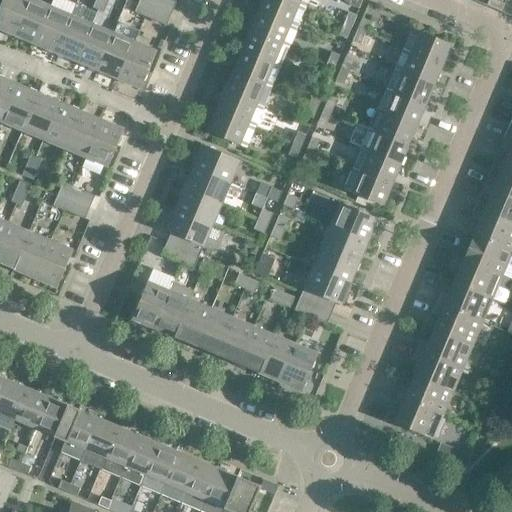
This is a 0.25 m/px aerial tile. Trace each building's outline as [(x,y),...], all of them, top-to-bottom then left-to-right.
[(1,0),(0,4),(0,29),(13,35),(27,0),(1,0)] [(49,6),(34,0),(27,0),(13,35),(34,44),(49,6)] [(107,2),(102,0),(95,0),(92,8),(103,12),(107,2)] [(149,5),(139,0),(134,12),(144,16),(149,5)] [(176,2),(170,0),(151,0),(149,5),(171,14),(176,2)] [(305,8),(286,0),(262,0),(258,11),(297,28),(305,8)] [(496,0),(487,0),(485,6),(494,9),(497,0),(496,0)] [(506,4),(497,0),(494,9),(502,13),(506,4)] [(171,14),(149,5),(144,16),(166,25),(171,14)] [(70,15),(49,6),(34,44),(55,53),(70,15)] [(297,28),(258,11),(249,31),(288,48),(297,28)] [(348,12),(343,24),(351,27),(356,15),(348,12)] [(91,24),(70,15),(55,53),(76,61),(91,24)] [(361,18),(356,29),(365,33),(369,21),(361,18)] [(112,33),(91,24),(76,61),(97,70),(112,33)] [(351,27),(343,24),(338,35),(346,39),(351,27)] [(411,28),(402,49),(441,65),(450,44),(411,28)] [(365,33),(356,29),(352,41),(360,44),(365,33)] [(288,48),(249,31),(241,51),(280,67),(288,48)] [(133,42),(112,33),(97,70),(118,79),(133,42)] [(155,51),(133,42),(118,79),(139,88),(155,51)] [(441,65),(402,49),(394,69),(433,85),(441,65)] [(280,67),(241,51),(233,71),(272,87),(280,67)] [(331,52),(326,63),(334,67),(339,55),(331,52)] [(345,58),(340,69),(348,73),(353,61),(345,58)] [(334,67),(326,63),(321,75),(329,79),(334,67)] [(348,73),(340,69),(335,81),(343,84),(348,73)] [(433,85),(394,69),(385,88),(425,105),(433,85)] [(272,87),(233,71),(224,91),(263,107),(272,87)] [(17,84),(0,77),(0,121),(1,122),(17,84)] [(38,93),(17,84),(1,122),(22,131),(38,93)] [(425,105),(385,88),(377,108),(416,125),(425,105)] [(263,107),(224,91),(216,111),(255,127),(263,107)] [(314,92),(309,103),(317,107),(322,95),(314,92)] [(58,102),(38,93),(22,131),(43,140),(58,102)] [(328,97),(323,109),(331,112),(336,101),(328,97)] [(80,111),(58,102),(43,140),(64,148),(80,111)] [(317,107),(309,103),(304,115),(312,118),(317,107)] [(416,125),(377,108),(369,128),(408,145),(416,125)] [(331,112),(323,109),(318,121),(326,124),(331,112)] [(101,120),(80,111),(64,148),(85,157),(101,120)] [(255,127),(216,111),(207,131),(246,148),(255,127)] [(122,129),(101,120),(85,157),(106,166),(122,129)] [(511,128),(508,127),(503,139),(511,142),(511,128)] [(408,145),(369,128),(360,148),(399,165),(408,145)] [(297,131),(292,143),(301,146),(305,135),(297,131)] [(311,137),(306,149),(314,152),(319,141),(311,137)] [(511,142),(503,139),(498,151),(506,154),(502,166),(511,170),(511,142)] [(301,146),(292,143),(287,155),(296,158),(301,146)] [(201,145),(192,167),(229,183),(238,161),(201,145)] [(399,165),(360,148),(352,168),(391,185),(399,165)] [(314,152),(306,149),(301,160),(309,164),(314,152)] [(30,155),(25,165),(36,170),(41,159),(30,155)] [(36,170),(25,165),(21,175),(32,180),(36,170)] [(511,170),(502,166),(497,177),(488,174),(483,185),(511,197),(511,170)] [(229,183),(192,167),(183,188),(221,204),(229,183)] [(391,185),(352,168),(343,189),(382,205),(391,185)] [(30,185),(19,181),(14,191),(25,196),(30,185)] [(62,182),(58,191),(57,194),(67,198),(72,187),(62,182)] [(511,197),(483,185),(478,197),(487,201),(482,212),(511,224),(511,197)] [(94,196),(72,187),(67,198),(89,207),(94,196)] [(281,192),(270,187),(266,198),(277,202),(281,192)] [(221,204),(183,188),(174,209),(212,225),(221,204)] [(25,196),(14,191),(10,201),(21,206),(25,196)] [(67,198),(57,194),(52,205),(62,210),(67,198)] [(298,199),(287,194),(282,205),(293,209),(298,199)] [(89,207),(67,198),(62,210),(84,219),(89,207)] [(339,203),(330,225),(367,241),(376,219),(339,203)] [(212,225),(174,209),(165,230),(179,236),(175,247),(186,252),(198,257),(212,225)] [(261,209),(257,219),(268,224),(272,213),(261,209)] [(511,250),(511,224),(482,212),(477,224),(468,220),(463,233),(472,237),(472,236),(511,252),(511,250)] [(278,216),(273,226),(284,230),(289,220),(278,216)] [(268,224),(257,219),(253,229),(264,234),(268,224)] [(29,232),(8,223),(0,240),(0,265),(12,271),(29,232)] [(367,241),(330,225),(321,246),(358,262),(367,241)] [(284,230),(273,226),(269,236),(280,241),(284,230)] [(49,241),(29,232),(12,271),(28,277),(28,276),(34,278),(49,241)] [(472,237),(462,259),(501,276),(511,252),(472,236),(472,237)] [(71,250),(49,241),(34,278),(55,287),(71,250)] [(358,262),(321,246),(312,267),(349,283),(358,262)] [(186,252),(175,247),(170,258),(182,263),(186,252)] [(275,257),(264,253),(256,272),(267,277),(275,257)] [(457,271),(452,282),(491,299),(501,276),(462,259),(454,255),(448,267),(457,271)] [(213,263),(203,259),(198,269),(208,274),(213,263)] [(223,267),(213,263),(208,274),(218,278),(223,267)] [(349,283),(312,267),(299,299),(310,304),(322,309),(326,299),(340,304),(349,283)] [(248,278),(238,274),(234,284),(244,289),(248,278)] [(259,282),(248,278),(244,289),(254,293),(259,282)] [(131,319),(153,328),(169,291),(147,282),(131,319)] [(491,299),(452,282),(448,294),(439,290),(434,302),(482,322),(491,299)] [(284,293),(274,289),(269,299),(279,304),(284,293)] [(190,300),(169,291),(153,328),(158,331),(158,332),(173,339),(190,300)] [(294,297),(284,293),(279,304),(290,308),(294,297)] [(310,304),(299,299),(294,310),(306,315),(310,304)] [(211,309),(190,300),(173,339),(194,348),(211,309)] [(482,322),(434,302),(429,314),(438,317),(433,329),(472,345),(482,322)] [(232,318),(211,309),(194,348),(215,357),(232,318)] [(253,326),(232,318),(215,357),(236,365),(253,326)] [(274,335),(253,326),(236,365),(257,374),(274,335)] [(472,345),(433,329),(428,340),(419,337),(414,348),(462,369),(472,345)] [(295,344),(274,335),(257,374),(273,381),(273,379),(279,382),(295,344)] [(316,353),(295,344),(279,382),(300,391),(316,353)] [(462,369),(414,348),(409,360),(418,364),(413,375),(452,392),(462,369)] [(452,392),(413,375),(408,387),(399,383),(394,395),(442,415),(452,392)] [(27,389),(8,380),(0,398),(0,413),(14,420),(27,389)] [(48,397),(27,389),(14,420),(35,428),(48,397)] [(442,415),(394,395),(390,407),(398,410),(393,423),(432,439),(442,415)] [(72,407),(48,397),(35,428),(59,438),(85,449),(98,418),(72,407)] [(118,427),(98,418),(85,449),(80,460),(100,469),(118,427)] [(138,435),(118,427),(100,469),(120,477),(138,435)] [(158,444),(138,435),(120,477),(140,486),(158,444)] [(18,444),(13,456),(20,459),(25,447),(18,444)] [(178,452),(158,444),(140,486),(160,494),(178,452)] [(453,453),(449,462),(461,467),(466,454),(458,451),(453,453)] [(198,460),(178,452),(160,494),(180,502),(198,460)] [(11,459),(8,467),(17,471),(20,463),(11,459)] [(218,469),(198,460),(180,502),(200,511),(218,469)] [(30,467),(20,463),(17,471),(26,475),(30,467)] [(237,477),(218,469),(200,511),(203,511),(222,511),(236,480),(235,480),(237,477)] [(15,476),(0,470),(0,494),(6,497),(15,476)] [(247,511),(259,486),(237,477),(235,480),(236,480),(222,511),(247,511)] [(61,480),(57,488),(67,492),(70,484),(61,480)] [(79,488),(70,484),(67,492),(76,496),(79,488)] [(101,497),(97,505),(107,509),(110,501),(101,497)] [(71,501),(68,511),(90,511),(91,509),(71,501)] [(116,511),(119,505),(110,501),(107,509),(114,511),(116,511)]
